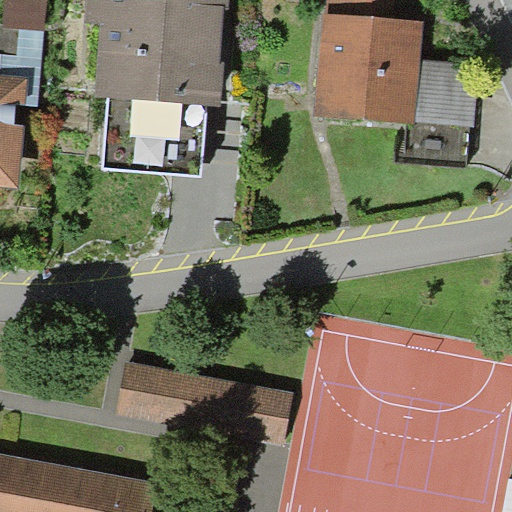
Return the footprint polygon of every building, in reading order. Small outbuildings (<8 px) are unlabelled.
[(0,192),(18,194),(24,110),(38,111),(46,0),(7,0),(6,27),(0,26),(0,192)] [(232,0),(82,0),(81,22),(107,24),(101,102),(110,103),(105,176),(205,183),(210,114),(224,115),(232,0)] [(429,0),(326,0),(316,118),(407,126),(404,161),(464,166),(473,68),(423,64),(429,0)] [(112,426),(276,455),(286,400),(122,372),(112,426)] [(0,511),(150,511),(155,488),(0,459),(0,511)]
